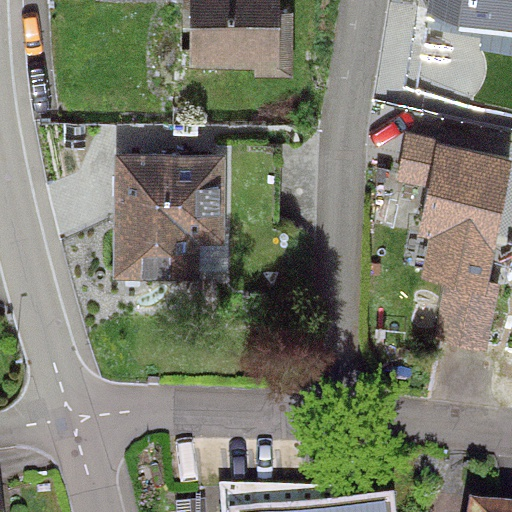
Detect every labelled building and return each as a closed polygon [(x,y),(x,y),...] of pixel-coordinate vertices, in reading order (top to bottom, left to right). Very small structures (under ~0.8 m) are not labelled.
[(291,0),(187,0),(190,67),(294,64),(291,0)] [(511,0),(431,0),(430,10),(511,19),(511,0)] [(511,165),(511,149),(441,137),(424,233),(498,246),(511,165)] [(218,154),(114,154),(114,266),(193,265),(193,234),(219,234),(218,154)] [(435,338),(485,349),(498,289),(447,278),(435,338)]
